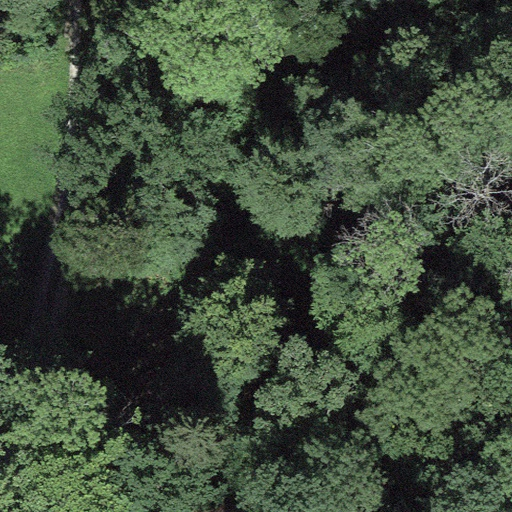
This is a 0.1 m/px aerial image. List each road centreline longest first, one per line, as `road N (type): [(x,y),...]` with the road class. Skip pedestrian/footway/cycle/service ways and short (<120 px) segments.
road 1 (track): [(89,0),(73,174),(33,378),(0,459)]
road 2 (track): [(235,511),(511,382)]
